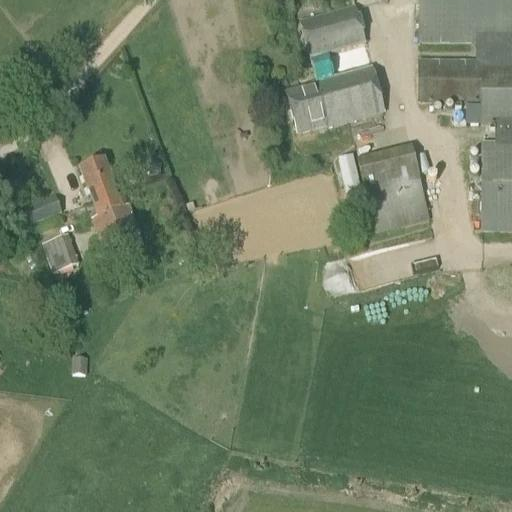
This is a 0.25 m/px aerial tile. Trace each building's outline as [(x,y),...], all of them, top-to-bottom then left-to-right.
[(511,0),(418,0),(418,45),(476,45),(476,65),(419,65),(419,106),(481,106),(481,109),(481,127),(494,127),(494,145),(481,145),(480,235),(511,235),(511,0)] [(319,86),(372,72),(357,12),(303,26),(313,63),(319,86)] [(372,72),(319,86),(313,87),(314,89),(287,96),(298,138),(384,116),(372,72)] [(481,127),(481,109),(464,109),(464,127),(481,127)] [(373,237),(429,224),(411,149),(356,162),(373,237)] [(104,163),(81,171),(100,221),(93,224),(104,251),(133,240),(136,250),(143,248),(139,238),(140,238),(129,210),(123,212),(104,163)] [(23,233),(61,216),(54,200),(16,216),(23,233)] [(52,277),(79,266),(68,238),(41,248),(52,277)] [(430,238),(324,262),(332,297),(438,273),(430,238)] [(86,362),(72,362),(71,377),(86,378),(86,362)]
